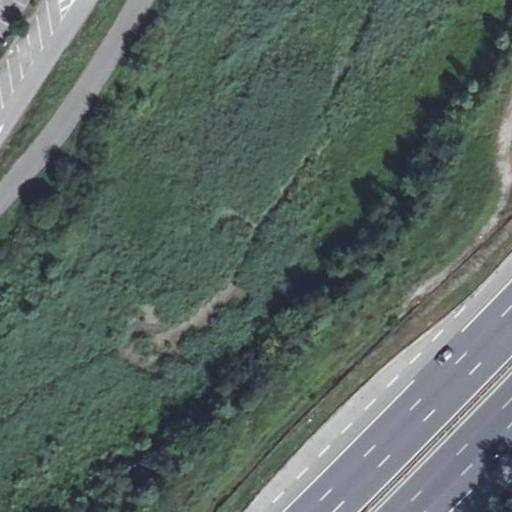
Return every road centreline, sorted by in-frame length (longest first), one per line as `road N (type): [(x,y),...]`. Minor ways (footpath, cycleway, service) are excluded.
road 1 (track): [(197,511),(357,342),(491,221),(511,96)]
road 2 (motorway): [(511,317),(322,511)]
road 3 (residential): [(0,131),(85,0)]
road 4 (motorway): [(412,511),(511,411)]
